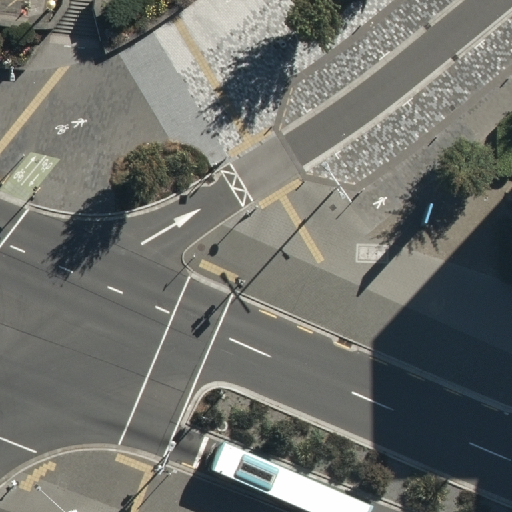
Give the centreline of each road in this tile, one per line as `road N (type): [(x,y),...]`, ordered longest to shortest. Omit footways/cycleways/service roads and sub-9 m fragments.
road 1 (residential): [(97,282),(374,93),(489,0)]
road 2 (secondary): [(97,282),(511,460)]
road 3 (secondary): [(0,386),(97,282)]
